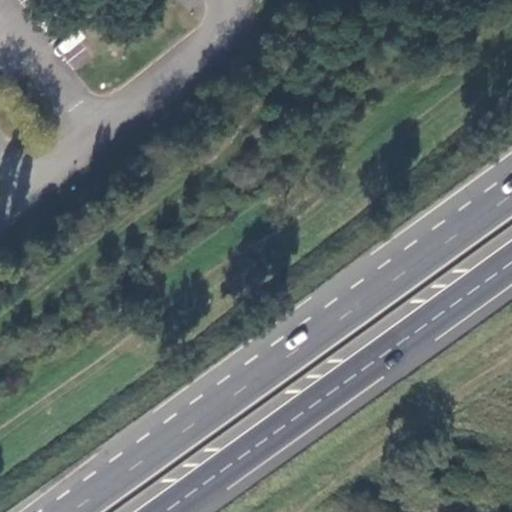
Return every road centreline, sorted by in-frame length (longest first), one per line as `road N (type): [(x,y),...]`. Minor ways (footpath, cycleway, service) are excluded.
road 1 (track): [(0,436),(511,40)]
road 2 (trunk): [(511,193),(71,511)]
road 3 (trunk): [(163,511),(511,260)]
